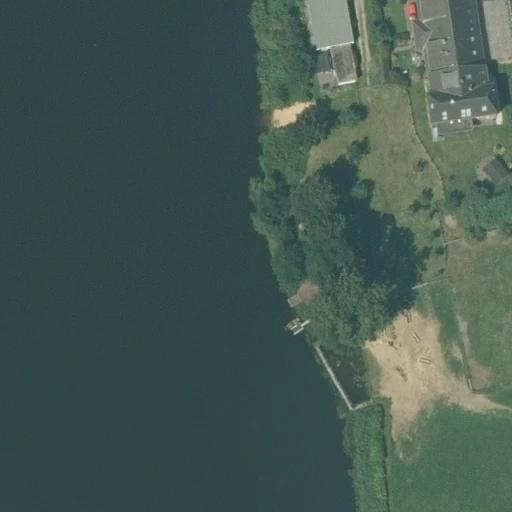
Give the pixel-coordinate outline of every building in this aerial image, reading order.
[(319,0),(326,36),(344,33),(337,0),(319,0)] [(415,0),(428,82),(481,74),(470,0),(415,0)] [(511,33),(507,0),(481,0),(490,65),(511,61),(511,33)] [(344,33),(326,36),(336,89),(354,86),(344,33)] [(428,82),(431,102),(424,103),(429,131),(494,121),(490,93),(484,94),(481,74),(428,82)] [(493,189),(507,178),(495,161),(480,172),(493,189)]
